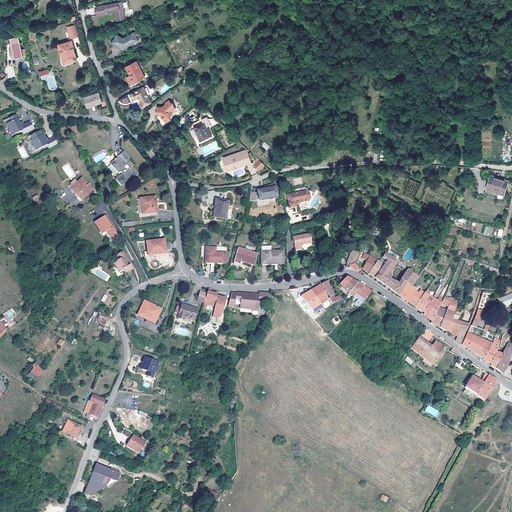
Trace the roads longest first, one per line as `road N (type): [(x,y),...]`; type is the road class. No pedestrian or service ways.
road 1 (residential): [(511,387),(350,272),(268,286),(217,285),(183,271)]
road 2 (residential): [(511,165),(284,169),(226,188),(175,188)]
road 3 (residential): [(99,425),(128,350),(117,312),(126,296),(183,271)]
road 4 (residential): [(0,86),(39,111),(119,120)]
road 5 (residential): [(119,120),(80,0)]
